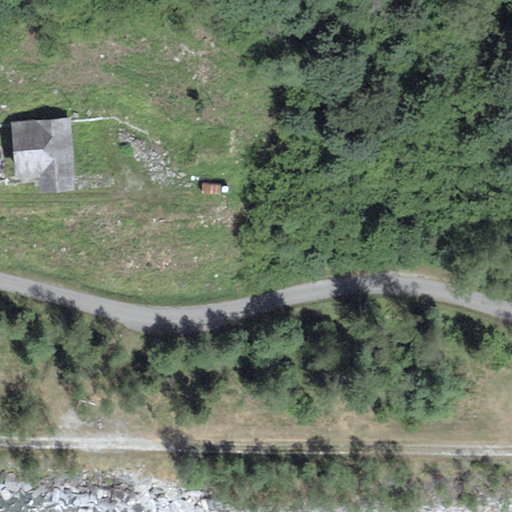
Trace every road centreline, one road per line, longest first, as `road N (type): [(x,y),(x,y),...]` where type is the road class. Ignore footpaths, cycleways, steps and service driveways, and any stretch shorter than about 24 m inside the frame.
road 1 (unclassified): [(511,311),(369,284),(167,322),(0,284)]
road 2 (track): [(0,440),(511,449)]
